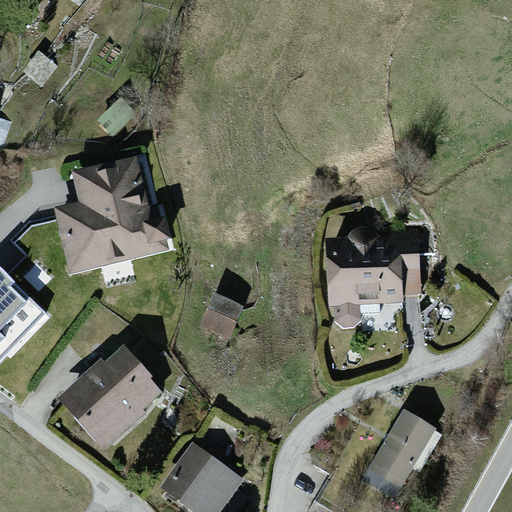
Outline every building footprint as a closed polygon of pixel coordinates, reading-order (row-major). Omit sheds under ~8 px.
[(136,112),(120,97),(97,121),(113,136),(136,112)] [(0,143),(6,145),(12,120),(0,117),(0,143)] [(141,164),(77,179),(85,213),(61,219),(76,282),(177,258),(169,226),(157,229),(141,164)] [(420,252),(321,258),(324,312),(338,329),(353,330),(362,325),(361,309),(406,306),(405,295),(422,294),(420,252)] [(0,360),(43,318),(1,276),(0,277),(0,360)] [(239,312),(217,303),(207,327),(229,336),(239,312)] [(170,402),(129,353),(65,406),(107,455),(170,402)] [(439,435),(406,415),(364,486),(397,505),(439,435)] [(214,511),(238,477),(193,447),(160,496),(184,511),(214,511)] [(318,501),(313,511),(330,511),(333,507),(318,501)]
